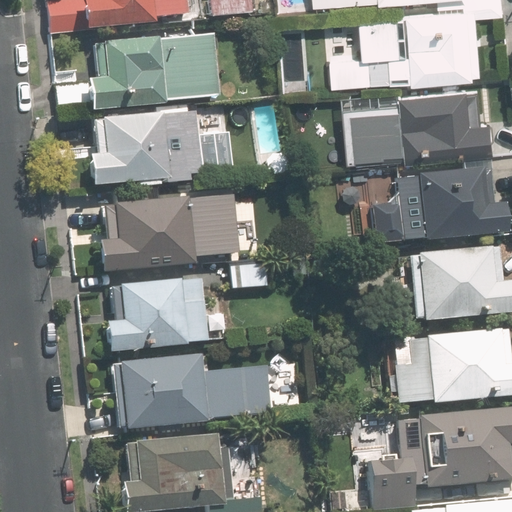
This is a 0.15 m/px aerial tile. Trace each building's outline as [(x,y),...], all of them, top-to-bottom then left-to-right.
[(46,0),(49,29),(158,20),(157,14),(188,12),(186,0),(46,0)] [(209,0),(210,14),(254,11),(252,0),(209,0)] [(335,85),(486,72),(481,14),(506,12),(504,0),(440,0),(442,10),(361,16),(364,54),(333,56),(335,85)] [(91,76),(94,107),(221,96),(215,31),(94,41),(96,75),(91,76)] [(310,43),(285,44),(285,79),(311,78),(310,43)] [(353,159),(500,147),(498,118),(486,119),(483,84),(348,95),(353,159)] [(92,150),(94,182),(234,170),(230,130),(199,132),(197,108),(95,116),(98,150),(92,150)] [(377,241),(511,230),(509,199),(494,200),(491,165),(399,172),(401,199),(373,201),(377,241)] [(101,238),(104,269),(196,261),(196,254),(239,251),(234,191),(104,201),(108,238),(101,238)] [(417,318),(511,309),(511,277),(504,279),(501,244),(411,251),(417,318)] [(270,262),(229,264),(230,289),(271,288),(270,262)] [(109,318),(112,348),(208,340),(203,275),(112,282),(115,317),(109,318)] [(398,403),(511,393),(511,349),(510,326),(393,336),(398,403)] [(113,358),(119,427),(272,414),(268,364),(204,369),(203,351),(113,358)] [(367,459),(371,508),(417,504),(416,485),(511,477),(511,405),(398,415),(401,456),(367,459)] [(124,479),(127,510),(234,501),(229,446),(220,447),(219,431),(127,438),(130,479),(124,479)] [(289,461),(269,463),(272,497),(292,496),(289,461)] [(327,511),(326,488),(293,491),(295,511),(327,511)] [(511,511),(511,496),(411,505),(411,511),(511,511)]
